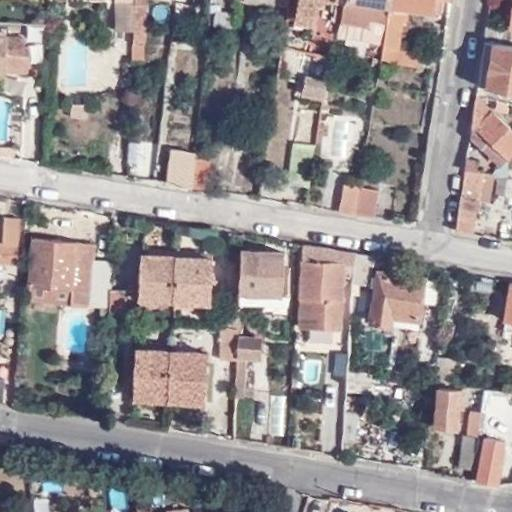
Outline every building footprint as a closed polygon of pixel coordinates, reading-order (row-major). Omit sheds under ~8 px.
[(112,0),(111,30),(130,30),(132,0),(112,0)] [(132,0),(130,30),(129,58),(141,58),(144,0),(132,0)] [(286,0),(286,6),(285,12),(314,16),(316,0),(327,0),(326,8),(322,8),(318,37),(329,40),(335,0),(286,0)] [(389,0),(342,0),(339,19),(385,26),(389,4),(389,0)] [(389,0),(389,4),(404,6),(430,10),(432,0),(389,0)] [(385,26),(383,41),(383,43),(397,46),(404,6),(389,4),(385,26)] [(385,26),(339,19),(337,33),(383,41),(385,26)] [(511,27),(486,23),(484,35),(494,37),(509,40),(511,27)] [(0,73),(3,73),(3,68),(27,70),(28,45),(22,45),(21,38),(5,36),(5,30),(0,30),(0,73)] [(511,87),(511,40),(509,40),(494,37),(487,83),(511,87)] [(397,46),(383,43),(380,60),(420,67),(423,51),(397,46)] [(301,100),(324,101),(326,78),(303,76),(301,100)] [(470,134),(497,161),(511,147),(511,128),(476,93),(470,134)] [(306,181),(313,141),(290,138),(284,178),(306,181)] [(171,147),(166,180),(188,184),(192,154),(192,149),(171,147)] [(511,147),(497,161),(487,171),(481,170),(481,171),(494,173),(506,175),(508,165),(511,166),(511,147)] [(455,229),(471,232),(477,199),(478,191),(481,170),(472,169),(475,152),(468,152),(455,229)] [(192,154),(188,184),(203,186),(207,157),(192,154)] [(478,191),(477,199),(490,201),(494,173),(481,171),(478,191)] [(340,187),(338,207),(353,210),(357,189),(340,187)] [(353,210),(371,213),(374,192),(357,189),(353,210)] [(0,261),(17,263),(20,218),(4,217),(2,242),(0,241),(0,261)] [(72,299),(89,300),(91,256),(91,239),(75,238),(75,249),(60,248),(60,238),(60,236),(31,236),(29,283),(73,284),(72,299)] [(75,249),(75,238),(60,238),(60,248),(75,249)] [(356,253),(303,244),(298,326),(338,327),(342,267),(353,269),(356,253)] [(282,252),(241,251),(239,302),(287,305),(288,274),(283,273),(282,252)] [(157,312),(157,301),(209,302),(212,258),(142,253),(140,311),(157,312)] [(356,253),(353,269),(351,281),(368,284),(373,256),(356,253)] [(109,301),(110,290),(111,256),(91,256),(89,300),(109,301)] [(417,317),(422,279),(376,271),(367,321),(389,324),(390,314),(417,317)] [(29,297),(72,299),(73,284),(29,283),(29,297)] [(109,301),(108,325),(124,326),(126,291),(110,290),(109,301)] [(220,361),(236,361),(237,355),(238,337),(238,336),(239,309),(227,308),(227,328),(222,328),(220,361)] [(237,355),(242,355),(258,356),(258,338),(238,337),(237,355)] [(204,395),(206,352),(137,348),(135,392),(204,395)] [(336,373),(346,373),(347,351),(337,351),(336,373)] [(436,356),(434,382),(437,383),(450,385),(452,358),(436,356)] [(437,383),(434,424),(455,426),(456,404),(454,403),(456,385),(450,385),(437,383)] [(455,464),(470,468),(482,407),(469,406),(464,432),(461,432),(455,464)] [(489,419),(476,480),(492,484),(494,484),(506,422),(489,419)]
